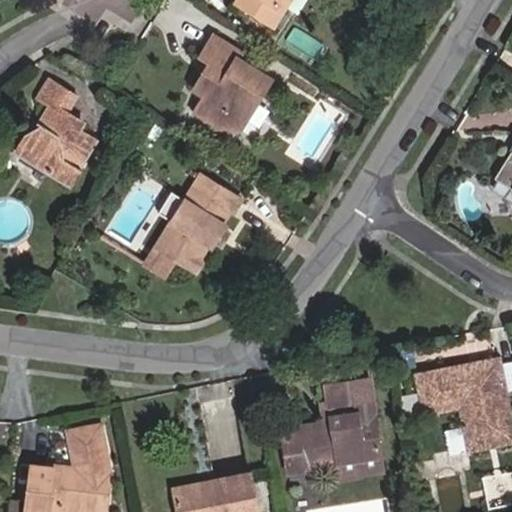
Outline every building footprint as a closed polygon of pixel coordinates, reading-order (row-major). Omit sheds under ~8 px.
[(227,0),(261,20),(273,0),(227,0)] [(225,104),(239,114),(260,77),(230,58),(233,51),(205,35),(193,55),(208,64),(205,69),(197,70),(189,84),(200,92),(189,110),(206,120),(214,106),(225,104)] [(73,94),(47,80),(37,99),(50,106),(38,127),(40,127),(29,146),(21,142),(13,157),(66,187),(91,141),(80,135),(84,127),(62,115),(73,94)] [(233,124),(239,114),(225,104),(214,106),(206,120),(219,127),(233,124)] [(511,151),(510,152),(501,149),(488,173),(502,181),(510,204),(511,203),(511,151)] [(210,243),(222,222),(220,220),(228,206),(230,208),(237,197),(195,170),(186,185),(172,208),(150,245),(164,253),(193,269),(202,255),(199,253),(206,242),(210,243)] [(172,208),(186,185),(173,177),(158,199),(172,208)] [(164,253),(150,245),(142,259),(156,267),(164,253)] [(493,403),(508,399),(498,350),(413,368),(419,392),(422,407),(423,411),(460,402),(465,422),(466,429),(497,422),(493,403)] [(301,426),(308,471),(339,465),(341,481),(383,473),(370,384),(326,390),(331,420),(301,426)] [(419,392),(410,394),(413,408),(422,407),(419,392)] [(511,434),(511,420),(508,399),(493,403),(497,422),(466,429),(469,443),(511,434)] [(465,422),(448,426),(452,446),(469,443),(466,429),(465,422)] [(284,474),(308,471),(301,426),(275,430),(284,474)] [(48,511),(104,511),(108,476),(99,430),(74,435),(82,473),(43,468),(41,483),(26,481),(23,511),(38,511),(39,511),(48,511)] [(43,468),(28,467),(26,481),(41,483),(43,468)] [(492,506),(511,501),(511,471),(486,476),(492,506)] [(211,490),(175,498),(177,511),(257,511),(250,474),(210,482),(211,490)] [(173,489),(175,498),(211,490),(210,482),(173,489)]
